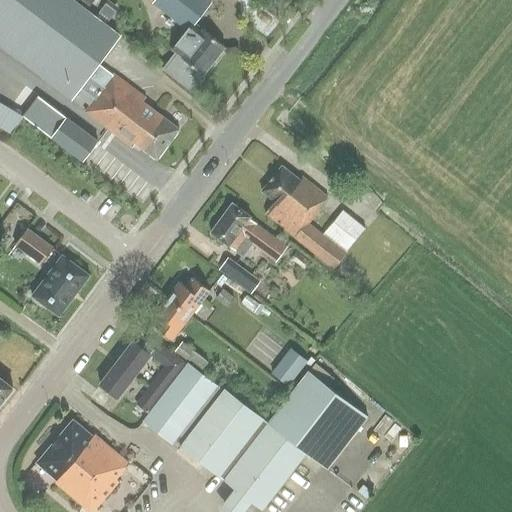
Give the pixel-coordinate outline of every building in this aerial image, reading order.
[(0,0),(0,46),(34,72),(72,100),(81,89),(95,99),(85,112),(132,147),(135,143),(157,160),(179,130),(143,102),(146,99),(114,74),(104,87),(90,76),(120,36),(72,0),(0,0)] [(119,7),(110,0),(107,0),(100,11),(111,19),(119,7)] [(178,54),(167,67),(192,87),(202,74),(203,75),(225,47),(203,30),(194,23),(211,2),(208,0),(154,0),(156,1),(155,2),(189,29),(173,50),(178,54)] [(98,142),(38,97),(24,116),(52,137),(51,137),(83,161),(98,142)] [(0,127),(13,135),(17,127),(0,116),(0,127)] [(282,166),(262,191),(275,202),(265,213),(334,268),(346,254),(345,253),(365,228),(343,210),(323,235),(309,224),(320,210),(319,209),(328,197),(303,177),(300,180),(282,166)] [(232,203),(211,232),(240,254),(249,242),(276,262),(287,247),(250,219),(251,217),(232,203)] [(41,264),(53,248),(27,229),(15,245),(41,264)] [(59,316),(90,275),(62,255),(32,296),(59,316)] [(221,276),(226,279),(228,276),(241,286),(248,276),(228,261),(221,271),(223,272),(221,276)] [(168,297),(191,316),(210,291),(193,277),(186,286),(180,282),(168,297)] [(235,297),(224,288),(217,297),(228,306),(235,297)] [(172,340),(191,316),(168,297),(156,313),(162,318),(154,327),(162,333),(172,340)] [(138,404),(147,412),(185,362),(150,336),(142,346),(167,365),(138,404)] [(134,341),(117,363),(134,376),(151,354),(134,341)] [(209,362),(183,341),(177,349),(203,370),(209,362)] [(291,348),(272,373),(289,386),(308,361),(291,348)] [(117,363),(100,385),(117,398),(134,376),(117,363)] [(144,421),(172,443),(179,434),(186,439),(181,446),(236,488),(222,508),(223,511),(241,511),(252,500),(263,509),(306,454),(327,470),(368,417),(309,371),(268,423),(225,390),(224,391),(188,363),(168,390),(144,421)] [(0,404),(13,388),(0,378),(0,404)] [(73,420),(37,463),(56,480),(55,482),(89,511),(93,511),(119,481),(116,478),(129,463),(94,435),(93,436),(73,420)]
